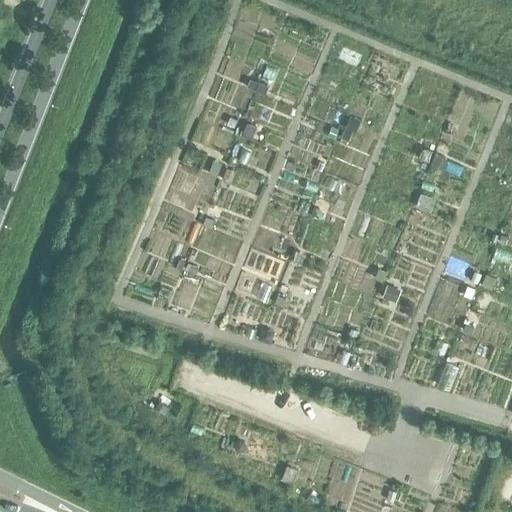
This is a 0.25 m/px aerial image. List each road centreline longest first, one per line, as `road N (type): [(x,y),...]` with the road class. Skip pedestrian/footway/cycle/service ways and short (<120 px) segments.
road 1 (track): [(511,417),(120,306)]
road 2 (track): [(193,381),(397,454),(420,395)]
road 3 (secondary): [(0,217),(83,0)]
road 4 (secondary): [(50,0),(0,129)]
